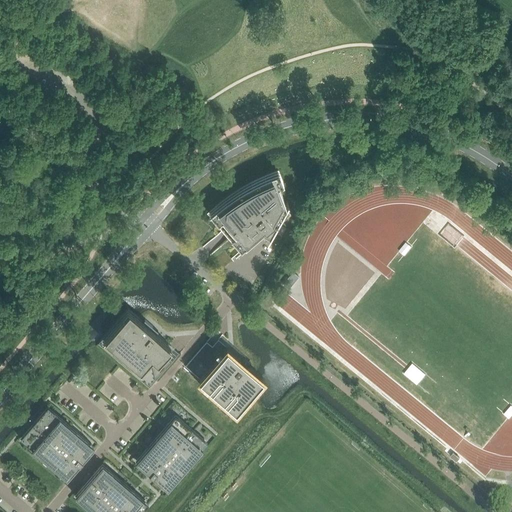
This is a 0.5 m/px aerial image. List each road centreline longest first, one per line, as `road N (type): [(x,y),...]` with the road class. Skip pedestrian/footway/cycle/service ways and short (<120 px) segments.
road 1 (tertiary): [(511,178),(473,150),(419,128),(322,121),(276,131),(214,160),(142,227)]
road 2 (tertiary): [(0,397),(142,227)]
road 3 (unclassified): [(142,227),(0,106)]
road 4 (residential): [(118,433),(232,299)]
